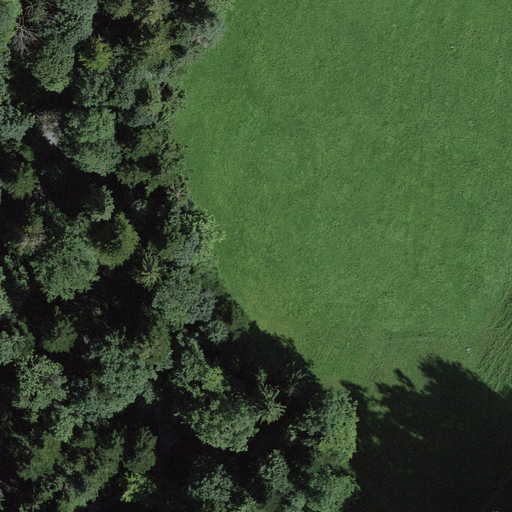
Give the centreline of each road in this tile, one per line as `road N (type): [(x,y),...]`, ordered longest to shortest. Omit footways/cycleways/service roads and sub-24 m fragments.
road 1 (track): [(89,106),(0,367)]
road 2 (track): [(0,169),(89,106),(120,0)]
